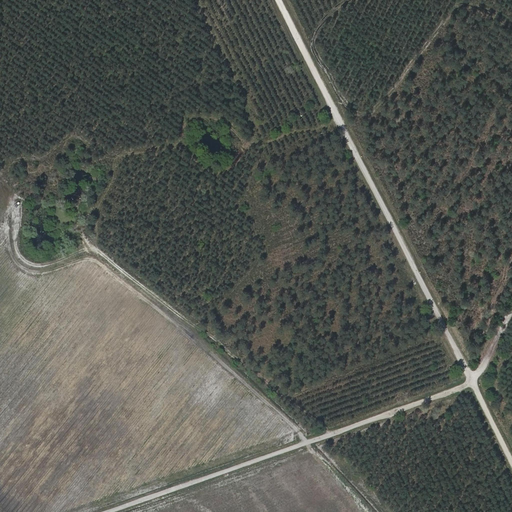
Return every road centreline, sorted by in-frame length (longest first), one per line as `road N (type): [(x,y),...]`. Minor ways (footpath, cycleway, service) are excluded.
road 1 (track): [(278,0),(511,462)]
road 2 (track): [(109,511),(473,381)]
